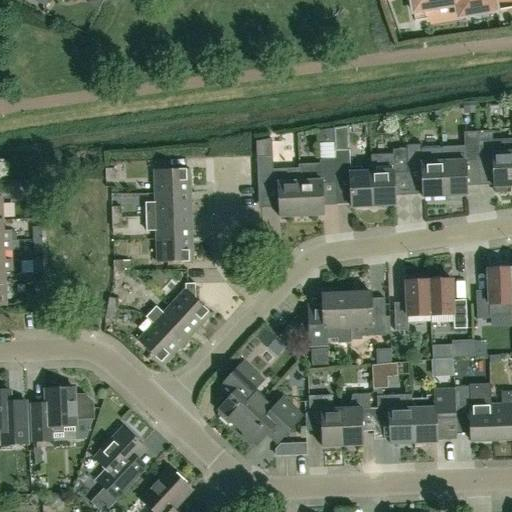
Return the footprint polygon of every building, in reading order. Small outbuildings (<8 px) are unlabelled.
[(405,29),(395,0),(386,0),(399,39),(421,36),(419,27),(405,29)] [(497,11),(494,0),(410,0),(413,12),(458,5),(460,18),(497,11)] [(476,105),(463,105),(463,115),(476,115),(476,105)] [(334,129),(316,133),(317,146),(319,146),(335,145),(334,129)] [(510,187),(511,186),(511,138),(492,140),(492,131),(478,132),(479,161),(493,161),(494,188),(495,188),(495,193),(510,192),(510,187)] [(445,197),(467,196),(465,162),(479,161),(478,132),(464,133),(464,147),(442,148),(445,197)] [(423,198),(445,197),(442,148),(422,149),(421,145),(406,146),(407,149),(408,169),(421,168),(423,198)] [(395,206),(394,174),(408,173),(408,169),(407,149),(392,150),(393,155),(371,156),(372,172),(373,207),(395,206)] [(373,207),(372,172),(362,172),(361,167),(350,167),(349,153),(335,154),(335,159),(336,179),(337,179),(350,179),(351,208),(373,207)] [(273,170),(272,156),(256,157),(258,184),(278,183),(280,218),(302,217),(300,165),(298,165),(298,169),(273,170)] [(336,179),(335,159),(320,160),(320,164),(300,165),(302,217),(324,216),(322,184),(337,183),(337,179),(336,179)] [(106,180),(116,180),(115,169),(106,169),(106,180)] [(155,194),(190,193),(190,170),(155,171),(155,194)] [(146,218),(191,216),(190,193),(155,194),(156,202),(145,203),(146,218)] [(33,220),(42,220),(41,206),(33,207),(33,220)] [(112,218),(122,218),(122,207),(112,208),(112,218)] [(192,239),(191,216),(146,218),(146,232),(157,231),(157,240),(192,239)] [(113,229),(122,229),(122,218),(112,218),(113,229)] [(4,232),(3,220),(0,219),(0,241),(11,241),(11,232),(4,232)] [(34,240),(43,240),(42,227),(33,227),(34,240)] [(158,263),(193,262),(192,239),(157,240),(158,263)] [(34,253),(43,253),(43,240),(34,240),(34,253)] [(5,261),(4,251),(11,250),(11,241),(0,241),(0,262),(12,262),(12,261),(5,261)] [(34,274),(44,274),(43,260),(34,261),(34,274)] [(114,272),(124,272),(124,270),(123,261),(114,261),(114,272)] [(0,283),(6,284),(5,271),(12,271),(12,262),(0,262),(0,283)] [(510,269),(507,265),(499,266),(496,269),(487,270),(489,295),(476,296),(477,320),(490,319),(490,317),(511,315),(511,299),(511,269),(510,269)] [(444,280),(440,277),(433,277),(430,281),(429,281),(430,316),(453,315),(454,329),(467,329),(466,305),(453,306),(452,280),(444,280)] [(428,281),(424,278),(418,278),(415,281),(406,282),(407,308),(394,308),(395,332),(408,331),(407,317),(430,316),(429,281),(428,281)] [(35,295),(45,294),(44,280),(34,281),(35,295)] [(195,332),(211,314),(196,300),(195,284),(185,284),(185,290),(169,308),(195,332)] [(350,343),(348,293),(339,293),(339,289),(322,290),(323,294),(322,294),(323,307),(309,308),(309,312),(293,329),(311,344),(325,344),(325,339),(338,338),(339,343),(350,343)] [(372,317),(371,292),(348,293),(350,343),(351,343),(361,342),(361,337),(386,336),(385,317),(372,317)] [(164,313),(156,306),(146,317),(180,348),(195,332),(169,308),(164,313)] [(108,307),(106,319),(115,321),(117,309),(112,308),(108,307)] [(164,365),(180,348),(146,317),(154,324),(138,341),(164,365)] [(288,349),(266,331),(257,341),(279,360),(288,349)] [(454,358),(473,357),(472,342),(453,342),(454,358)] [(472,342),(473,357),(486,356),(486,344),(472,342)] [(391,364),(391,351),(382,351),(382,364),(391,364)] [(238,427),(264,399),(254,390),(263,381),(243,363),(226,382),(236,392),(219,410),(221,411),(221,416),(228,423),(233,423),(238,427)] [(492,440),(491,405),(491,385),(455,387),(455,390),(448,391),(449,418),(456,417),(456,413),(470,412),(471,441),(492,440)] [(75,396),(74,389),(46,390),(46,408),(32,409),(33,442),(53,441),(52,433),(63,432),(63,426),(76,425),(76,418),(93,417),(92,403),(85,396),(75,396)] [(11,420),(10,391),(0,391),(0,432),(2,432),(2,445),(27,443),(26,419),(11,420)] [(450,440),(449,418),(448,391),(434,391),(434,396),(427,396),(427,401),(413,402),(413,409),(412,409),(414,443),(437,443),(437,441),(450,440)] [(492,440),(511,439),(511,391),(501,392),(502,405),(491,405),(492,440)] [(349,408),(341,409),(343,446),(363,446),(361,409),(370,409),(370,394),(352,395),(349,408)] [(414,443),(412,409),(413,409),(412,395),(377,396),(378,420),(390,420),(391,444),(414,443)] [(333,409),(332,396),(309,397),(309,411),(321,410),(323,447),(343,446),(341,409),(333,409)] [(276,444),(284,436),(302,417),(283,399),(274,409),(264,399),(238,427),(243,431),(243,437),(250,444),(256,443),(257,444),(266,435),(276,444)] [(124,472),(138,458),(146,449),(124,428),(95,459),(105,469),(116,479),(106,489),(118,500),(135,482),(124,472)] [(277,447),(277,456),(286,456),(287,447),(283,444),(277,447)] [(34,454),(34,465),(43,464),(42,454),(34,454)] [(31,455),(18,455),(19,479),(33,478),(31,455)] [(174,511),(172,509),(190,490),(170,471),(142,500),(154,511),(152,511),(174,511)] [(57,507),(62,501),(62,493),(49,494),(49,496),(44,497),(45,507),(50,506),(50,507),(57,507)]
